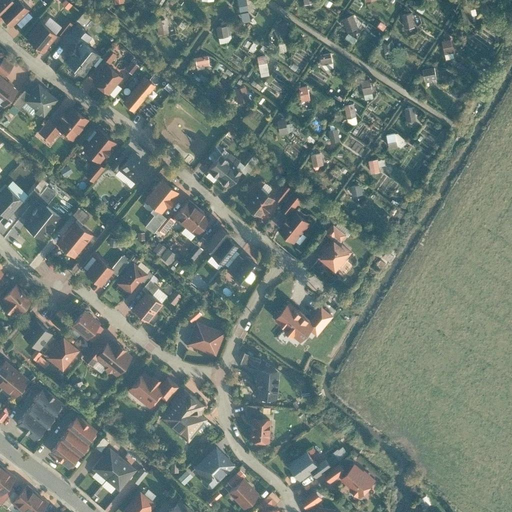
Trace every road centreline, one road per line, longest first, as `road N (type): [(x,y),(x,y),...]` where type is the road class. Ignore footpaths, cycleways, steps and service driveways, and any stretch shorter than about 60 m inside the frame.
road 1 (residential): [(0,36),(135,132),(280,257)]
road 2 (residential): [(0,244),(22,271),(81,291),(155,352),(221,375)]
road 3 (residential): [(221,375),(229,431),(281,487),(291,511)]
road 4 (residential): [(280,257),(221,375)]
